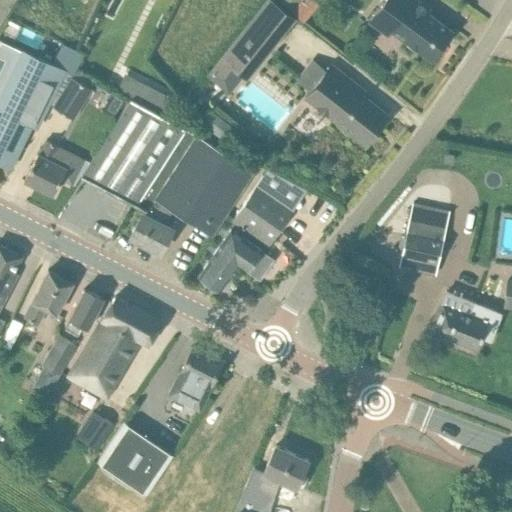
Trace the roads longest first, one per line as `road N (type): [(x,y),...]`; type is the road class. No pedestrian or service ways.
road 1 (unclassified): [(273,349),(306,282),(445,108),(511,3)]
road 2 (secondary): [(273,349),(0,213)]
road 3 (secondary): [(377,395),(511,448)]
road 4 (unclassified): [(339,511),(349,453),(377,395)]
